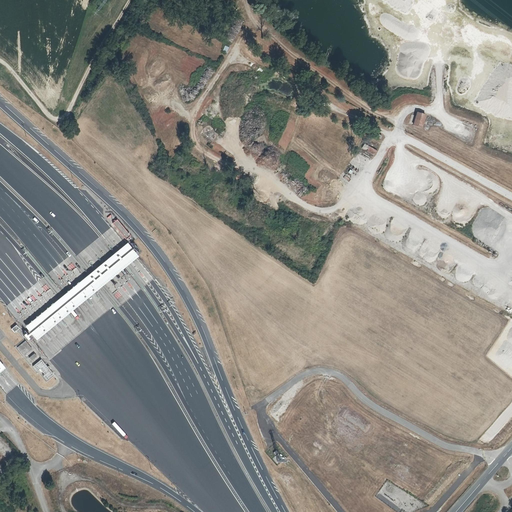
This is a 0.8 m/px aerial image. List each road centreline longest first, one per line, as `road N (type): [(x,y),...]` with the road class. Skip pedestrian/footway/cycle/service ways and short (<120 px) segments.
road 1 (motorway): [(282,511),(168,269),(106,198),(0,103)]
road 2 (motorway): [(275,511),(157,294),(68,188),(0,128)]
road 3 (motorway): [(258,511),(151,319),(0,159)]
road 4 (motorway): [(0,198),(129,350),(196,468)]
road 5 (motorway): [(0,261),(196,468)]
road 6 (motorway): [(0,374),(42,421),(203,511)]
road 7 (track): [(0,58),(60,119),(130,0)]
